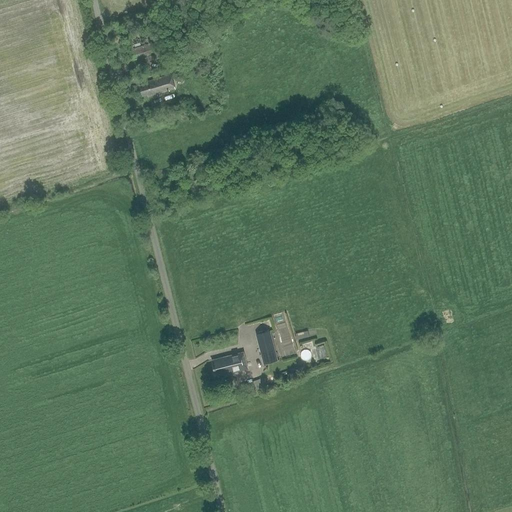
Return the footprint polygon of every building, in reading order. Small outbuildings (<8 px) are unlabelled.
[(161,24),(157,10),(147,14),(151,27),(161,24)] [(132,59),(147,55),(156,52),(154,44),(130,51),(132,59)] [(170,66),(166,53),(159,55),(162,63),(158,64),(160,70),(170,66)] [(171,66),(174,74),(184,71),(181,63),(171,66)] [(175,89),(171,76),(147,82),(148,85),(140,87),(143,96),(147,95),(148,97),(175,89)] [(264,365),(278,361),(270,331),(256,335),(264,365)] [(244,352),(212,360),(215,374),(225,372),(226,375),(248,369),(244,352)] [(260,392),(267,389),(263,378),(240,386),(243,394),(259,389),(260,392)]
